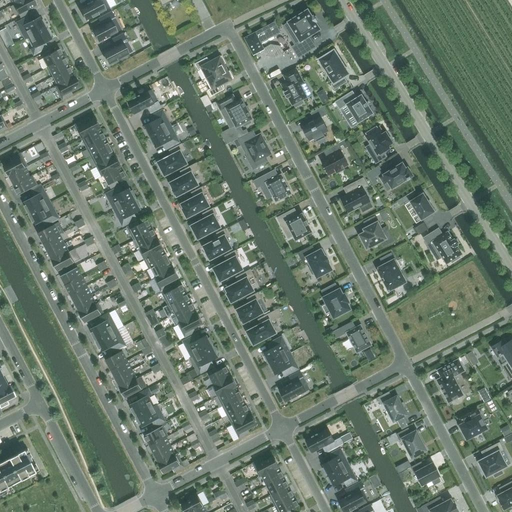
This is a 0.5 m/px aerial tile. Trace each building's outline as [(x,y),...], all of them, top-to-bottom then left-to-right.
[(21,0),(13,4),(20,18),(28,13),(27,10),(35,5),(32,0),(21,0)] [(90,0),(92,2),(79,8),(81,12),(81,13),(83,16),(83,17),(86,21),(105,11),(105,10),(109,8),(105,0),(90,0)] [(292,47),(299,58),(316,47),(309,37),(320,30),(321,30),(320,29),(316,23),(317,22),(313,16),(309,10),(308,9),(307,10),(301,14),(300,12),(294,16),(295,18),(289,22),(288,22),(288,23),(300,42),(292,47)] [(92,30),(93,32),(92,33),(96,40),(96,41),(97,40),(98,42),(117,32),(121,30),(115,18),(111,12),(100,17),(103,23),(92,30)] [(28,38),(28,37),(46,28),(46,26),(42,20),(41,20),(40,17),(30,23),(27,17),(16,23),(24,40),(28,38)] [(253,55),(254,55),(264,50),(264,49),(261,43),(279,33),(280,33),(280,32),(275,23),(275,22),(274,23),(245,38),(253,55)] [(48,29),(48,28),(47,29),(46,28),(28,37),(28,38),(33,47),(30,49),(33,56),(44,50),(41,44),(51,39),(50,36),(51,35),(47,29),(48,29)] [(102,52),(109,65),(128,54),(132,52),(126,40),(123,34),(112,39),(115,45),(102,52)] [(40,55),(47,68),(64,59),(61,54),(62,54),(59,49),(51,53),(49,50),(40,55)] [(334,51),(320,60),(334,82),(331,84),(335,90),(347,82),(344,77),(349,74),(334,51)] [(223,64),(225,63),(222,57),(209,63),(207,58),(195,64),(198,70),(200,69),(206,79),(226,68),(223,64)] [(47,68),(52,77),(69,68),(64,59),(47,68)] [(73,77),(69,68),(52,77),(57,86),(73,77)] [(230,72),(228,73),(226,68),(206,79),(211,89),(209,90),(212,96),(224,90),(224,89),(223,89),(221,85),(233,78),(230,72)] [(282,84),(281,84),(281,85),(288,97),(292,105),(292,106),(293,105),(294,105),(295,107),(303,103),(302,100),(307,98),(307,97),(301,85),(304,83),(296,68),(283,75),(286,82),(282,84)] [(74,76),(73,77),(57,86),(54,87),(62,100),(72,95),(71,91),(79,87),(74,76)] [(133,110),(135,114),(147,108),(151,114),(162,108),(158,101),(152,90),(148,92),(148,91),(128,102),(130,106),(130,107),(131,106),(132,110),(132,111),(133,110)] [(358,123),(359,123),(373,114),(374,114),(373,113),(369,106),(369,105),(369,106),(367,103),(366,102),(362,96),(362,95),(361,95),(357,98),(352,91),(338,100),(343,107),(347,105),(358,122),(358,123)] [(207,95),(201,98),(206,107),(211,104),(207,95)] [(217,104),(226,120),(231,117),(237,127),(243,124),(244,127),(251,123),(250,120),(252,119),(252,120),(253,119),(252,118),(249,112),(246,107),(243,100),(242,99),(241,100),(237,102),(233,95),(217,104)] [(44,99),(36,103),(39,109),(47,105),(44,99)] [(303,130),(302,128),(301,128),(307,140),(308,140),(307,138),(309,137),(310,140),(314,138),(316,141),(314,142),(315,143),(327,136),(326,136),(325,137),(323,133),(328,131),(321,117),(328,113),(329,115),(330,115),(324,106),(309,114),(311,113),(315,120),(303,126),(304,129),(303,130)] [(145,127),(146,129),(145,130),(148,136),(148,137),(149,137),(149,138),(172,126),(163,110),(152,115),(155,121),(145,127)] [(82,138),(100,128),(101,129),(96,118),(87,123),(85,119),(75,125),(82,138)] [(172,126),(149,138),(150,139),(149,139),(150,140),(150,139),(153,146),(154,145),(156,148),(166,143),(169,148),(180,143),(172,126)] [(193,127),(188,129),(191,136),(196,134),(193,127)] [(365,135),(377,154),(372,158),(376,164),(386,157),(383,151),(391,146),(390,144),(392,143),(388,137),(386,133),(384,134),(379,127),(365,135)] [(87,148),(105,138),(101,129),(100,128),(82,138),(87,148)] [(242,146),(248,159),(254,168),(267,161),(265,157),(270,154),(270,155),(271,154),(271,153),(267,147),(268,147),(267,146),(265,143),(265,142),(265,141),(264,142),(261,135),(261,134),(260,135),(255,137),(252,131),(238,139),(242,146)] [(144,151),(151,148),(144,132),(137,135),(144,151)] [(110,148),(105,138),(87,148),(92,157),(110,148)] [(345,140),(339,143),(340,147),(343,145),(345,149),(349,147),(345,140)] [(321,160),(329,175),(336,171),(337,173),(344,169),(343,168),(348,165),(341,151),(342,150),(340,147),(339,143),(328,149),(331,155),(321,160)] [(159,163),(161,168),(165,175),(186,164),(180,152),(185,150),(182,144),(169,150),(172,156),(159,163)] [(115,157),(110,148),(92,157),(97,167),(115,157)] [(67,150),(61,153),(65,159),(70,156),(67,150)] [(21,153),(10,159),(12,162),(4,167),(9,177),(9,176),(26,168),(28,167),(21,153)] [(115,157),(97,167),(102,177),(104,176),(104,175),(120,167),(121,167),(116,157),(115,157)] [(183,177),(170,184),(176,196),(198,185),(192,174),(200,169),(197,163),(180,172),(183,177)] [(402,164),(381,178),(385,184),(388,181),(392,188),(407,178),(408,180),(411,179),(411,177),(413,176),(408,168),(406,169),(402,164)] [(378,182),(374,177),(382,172),(379,166),(367,174),(374,185),(378,182)] [(46,167),(40,171),(43,176),(49,172),(46,167)] [(104,175),(104,176),(111,189),(119,184),(118,181),(126,176),(124,172),(124,171),(123,172),(121,167),(120,167),(104,175)] [(14,185),(31,177),(30,176),(26,168),(9,176),(9,177),(14,185)] [(292,194),(292,193),(291,193),(282,175),(282,174),(281,175),(278,176),(275,170),(254,181),(257,188),(266,183),(276,202),(291,194),(292,194)] [(14,185),(19,195),(30,190),(38,185),(37,185),(32,175),(30,176),(31,177),(14,185)] [(345,187),(349,195),(341,199),(343,203),(346,208),(349,213),(370,202),(363,188),(367,186),(363,178),(345,187)] [(147,195),(153,191),(147,180),(141,183),(147,195)] [(216,195),(222,191),(216,182),(210,186),(216,195)] [(38,185),(30,190),(31,192),(42,186),(41,184),(38,185)] [(31,192),(34,198),(24,203),(26,205),(24,206),(25,207),(25,206),(28,212),(28,213),(29,214),(51,202),(42,186),(31,192)] [(194,198),(181,205),(187,217),(209,206),(203,195),(206,193),(203,187),(191,193),(194,198)] [(136,199),(136,198),(136,197),(135,197),(132,191),(131,191),(130,189),(120,194),(116,188),(105,194),(114,211),(136,199)] [(410,202),(421,220),(422,220),(435,212),(435,211),(431,205),(430,204),(428,201),(429,201),(428,200),(424,194),(424,193),(423,193),(423,194),(411,201),(410,201),(410,202)] [(58,207),(71,204),(68,194),(56,198),(58,207)] [(136,199),(114,211),(123,227),(134,221),(131,215),(141,210),(139,207),(140,207),(137,200),(138,200),(137,200),(136,199)] [(60,219),(51,202),(29,214),(29,215),(29,216),(30,216),(33,222),(33,223),(34,222),(36,224),(46,219),(49,225),(60,219)] [(192,226),(195,231),(199,238),(220,227),(214,216),(217,214),(214,208),(203,214),(205,219),(192,226)] [(309,225),(308,224),(308,225),(306,221),(306,220),(303,215),(303,214),(302,214),(298,216),(294,209),(278,218),(282,226),(287,223),(296,240),(297,240),(311,232),(312,232),(312,231),(308,225),(309,225)] [(385,210),(380,213),(384,221),(389,218),(385,210)] [(366,246),(367,248),(386,239),(378,223),(375,216),(364,222),(367,228),(364,230),(366,232),(360,235),(362,238),(366,246)] [(136,239),(153,230),(150,225),(151,225),(150,225),(148,221),(148,220),(139,225),(138,221),(127,227),(134,241),(136,239)] [(424,223),(417,228),(420,233),(428,229),(424,223)] [(60,234),(54,224),(38,233),(43,243),(60,234)] [(217,240),(204,247),(203,247),(206,252),(210,259),(231,248),(225,237),(228,235),(225,229),(214,235),(217,240)] [(446,263),(447,264),(447,263),(451,261),(452,263),(460,257),(459,256),(461,254),(461,255),(462,254),(461,253),(457,246),(457,245),(457,246),(458,245),(458,244),(455,240),(454,239),(454,240),(453,240),(448,233),(449,233),(448,232),(447,232),(447,233),(443,235),(439,229),(423,238),(431,250),(436,247),(446,263)] [(141,248),(141,249),(158,240),(153,230),(136,239),(141,248)] [(43,243),(48,252),(64,243),(60,234),(43,243)] [(144,259),(163,250),(164,250),(158,239),(158,240),(141,249),(141,248),(139,249),(144,259)] [(64,243),(48,252),(53,261),(69,252),(64,243)] [(312,246),(298,253),(304,265),(310,263),(311,266),(310,267),(309,268),(312,274),(314,275),(316,274),(317,277),(331,270),(332,270),(331,269),(328,262),(325,257),(322,251),(321,250),(320,250),(320,251),(316,253),(312,246)] [(168,259),(163,250),(144,259),(149,269),(151,268),(168,259)] [(214,269),(217,273),(221,281),(242,269),(236,258),(239,256),(236,250),(225,256),(228,262),(214,269)] [(53,261),(52,261),(57,271),(75,262),(69,252),(53,261)] [(384,276),(387,281),(385,282),(388,289),(390,288),(391,289),(405,282),(394,261),(395,261),(391,253),(380,259),(384,266),(380,268),(381,269),(379,270),(382,277),(384,276)] [(151,268),(156,277),(173,269),(173,268),(168,259),(151,268)] [(77,267),(61,276),(66,286),(82,277),(77,268),(77,267)] [(173,268),(173,269),(156,277),(154,278),(161,292),(172,286),(170,283),(179,278),(173,268)] [(239,283),(226,290),(232,302),(253,291),(247,279),(254,276),(251,269),(236,277),(239,283)] [(70,295),(87,286),(82,277),(66,286),(70,295)] [(335,284),(322,291),(325,297),(325,298),(324,297),(324,298),(324,299),(324,298),(327,303),(322,306),(326,315),(331,312),(334,317),(334,318),(335,317),(349,309),(350,309),(350,308),(347,303),(348,302),(348,303),(349,302),(348,301),(345,295),(345,294),(344,295),(343,296),(340,290),(340,289),(339,290),(338,290),(335,284)] [(161,292),(168,305),(171,304),(170,304),(187,295),(184,290),(185,290),(184,289),(184,290),(182,286),(182,285),(173,290),(172,286),(161,292)] [(75,304),(92,295),(87,286),(70,295),(75,304)] [(250,304),(237,311),(243,323),(262,313),(256,301),(261,299),(258,293),(247,298),(250,304)] [(96,304),(92,295),(75,304),(80,312),(80,313),(96,304)] [(170,304),(171,304),(175,313),(192,305),(187,295),(170,304)] [(104,313),(98,303),(96,304),(80,313),(80,312),(79,313),(85,323),(104,313)] [(175,313),(180,323),(197,314),(192,305),(175,313)] [(261,325),(248,332),(254,344),(275,333),(270,322),(282,315),(278,309),(258,320),(261,325)] [(96,341),(118,329),(109,313),(98,319),(101,325),(91,330),(92,332),(91,333),(91,334),(92,333),(95,340),(94,340),(95,340),(96,341)] [(180,323),(178,324),(185,337),(196,332),(194,329),(203,324),(197,314),(180,323)] [(357,353),(358,353),(371,346),(372,345),(371,345),(361,326),(361,325),(355,328),(352,322),(340,329),(343,335),(347,333),(357,352),(357,353)] [(336,325),(323,331),(325,335),(338,328),(336,325)] [(102,351),(112,346),(115,352),(126,346),(118,329),(96,341),(96,342),(96,343),(100,349),(99,349),(100,350),(101,349),(102,351)] [(183,341),(191,357),(191,358),(213,346),(213,345),(214,344),(213,344),(209,338),(209,339),(207,336),(197,341),(194,335),(183,341)] [(274,348),(264,353),(265,356),(264,357),(268,363),(267,363),(267,364),(268,363),(268,364),(291,353),(282,336),(271,342),(274,348)] [(145,339),(136,343),(140,350),(142,349),(149,345),(145,339)] [(492,347),(498,357),(503,353),(508,360),(502,364),(506,370),(505,371),(511,380),(511,379),(511,340),(507,344),(504,340),(492,347)] [(214,347),(213,346),(191,358),(191,357),(189,358),(198,375),(211,368),(208,363),(218,357),(217,354),(218,354),(214,348),(215,347),(214,347)] [(370,349),(366,351),(371,360),(375,358),(370,349)] [(106,360),(110,368),(111,370),(127,361),(122,351),(106,360)] [(288,375),(299,369),(291,353),(268,364),(269,365),(268,366),(269,366),(273,372),(275,375),(285,369),(288,375)] [(441,378),(436,380),(449,403),(464,395),(454,376),(459,374),(465,371),(462,366),(458,359),(446,366),(437,371),(441,378)] [(132,370),(131,368),(127,361),(111,370),(115,379),(132,370)] [(214,385),(214,386),(231,377),(227,369),(227,368),(227,369),(226,368),(227,367),(226,367),(218,371),(216,368),(207,372),(214,385)] [(137,379),(132,370),(115,379),(120,387),(120,388),(137,379)] [(279,390),(286,402),(306,392),(305,392),(310,389),(303,378),(304,378),(300,371),(289,377),(292,383),(279,390)] [(189,375),(180,379),(183,385),(192,381),(191,379),(189,375)] [(220,396),(220,395),(236,387),(237,387),(231,376),(231,377),(214,386),(214,385),(212,387),(217,397),(220,396)] [(3,377),(0,378),(0,391),(8,387),(8,386),(3,377)] [(142,389),(137,379),(120,388),(120,387),(120,388),(125,398),(142,389)] [(15,396),(9,385),(8,386),(8,387),(0,391),(0,408),(0,409),(9,404),(7,401),(15,396)] [(220,396),(224,404),(225,405),(241,396),(236,387),(220,395),(220,396)] [(138,394),(141,400),(131,405),(132,408),(131,408),(131,409),(134,415),(134,416),(135,415),(135,416),(154,407),(148,397),(152,395),(149,388),(138,394)] [(402,404),(398,395),(392,398),(389,392),(377,398),(381,405),(383,403),(394,422),(408,415),(403,406),(404,406),(403,406),(402,404),(403,404),(402,404)] [(241,396),(225,405),(224,404),(222,406),(227,416),(246,406),(241,396)] [(251,415),(246,406),(227,416),(232,425),(251,415)] [(163,415),(159,417),(154,407),(135,416),(136,418),(135,418),(136,418),(139,424),(139,425),(141,424),(142,427),(152,421),(155,427),(166,421),(163,415)] [(460,425),(463,430),(461,431),(466,440),(487,428),(477,409),(459,418),(462,425),(460,425)] [(251,415),(232,425),(239,438),(250,433),(248,430),(257,425),(252,415),(251,415)] [(150,446),(166,437),(168,436),(163,426),(144,436),(150,446)] [(508,426),(501,429),(505,436),(511,432),(508,426)] [(412,458),(427,450),(426,448),(425,448),(423,444),(423,443),(416,431),(411,434),(408,428),(397,434),(400,440),(402,439),(412,458)] [(325,446),(328,452),(344,444),(340,437),(334,441),(328,429),(306,440),(313,453),(325,446)] [(171,446),(166,437),(150,446),(154,455),(171,446)] [(500,442),(485,450),(489,457),(480,462),(480,464),(479,464),(482,472),(484,471),(487,476),(506,466),(499,452),(504,450),(500,442)] [(176,455),(175,455),(171,446),(154,455),(159,463),(159,464),(176,455)] [(349,465),(341,448),(329,454),(332,460),(322,465),(324,468),(323,468),(326,475),(327,476),(349,465)] [(35,472),(34,470),(33,468),(31,466),(28,459),(27,457),(26,455),(25,453),(23,450),(2,462),(13,484),(35,472)] [(184,467),(177,453),(175,455),(176,455),(159,464),(159,463),(158,464),(164,474),(172,469),(174,472),(184,467)] [(262,475),(278,467),(279,467),(274,457),(265,461),(263,458),(252,463),(260,477),(262,476),(262,475)] [(396,467),(398,473),(411,466),(408,461),(396,467)] [(0,462),(0,490),(13,484),(2,462),(0,462)] [(438,477),(440,476),(433,463),(424,468),(421,462),(411,467),(414,474),(416,473),(422,485),(431,480),(434,485),(441,482),(438,477)] [(327,476),(327,477),(327,478),(328,478),(331,484),(332,483),(334,486),(344,481),(347,487),(358,481),(349,465),(327,476)] [(283,476),(278,467),(262,475),(262,476),(267,485),(283,476)] [(407,469),(398,474),(403,483),(410,479),(408,475),(410,474),(407,469)] [(267,485),(271,494),(272,495),(288,486),(283,476),(267,485)] [(238,488),(245,484),(248,483),(245,477),(235,483),(238,488)] [(500,501),(504,509),(511,504),(511,481),(500,488),(503,494),(499,496),(501,501),(500,501)] [(344,511),(345,511),(348,511),(366,502),(368,501),(362,489),(364,488),(361,482),(348,489),(351,495),(339,501),(340,503),(339,504),(340,504),(344,511),(343,511),(344,511)] [(288,486),(272,495),(271,494),(269,495),(275,505),(293,495),(288,486)] [(213,494),(216,499),(219,498),(219,497),(227,494),(224,488),(213,494)] [(181,505),(184,511),(191,511),(203,506),(204,506),(197,492),(188,497),(190,500),(181,505)] [(296,501),(293,495),(275,505),(278,511),(291,511),(290,510),(299,505),(298,505),(296,501),(297,501),(297,500),(296,501)] [(435,500),(422,507),(425,511),(459,511),(455,504),(453,504),(451,500),(438,507),(435,500)]
